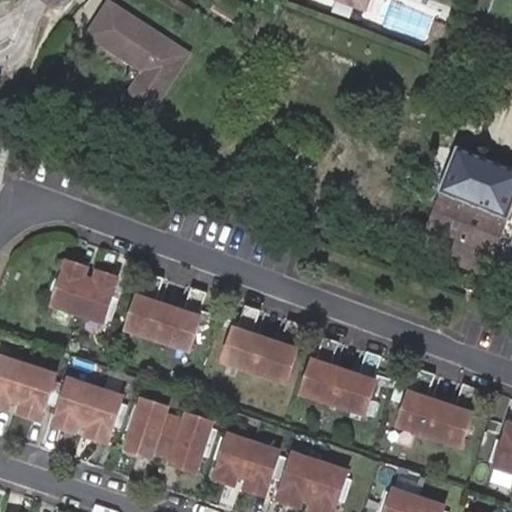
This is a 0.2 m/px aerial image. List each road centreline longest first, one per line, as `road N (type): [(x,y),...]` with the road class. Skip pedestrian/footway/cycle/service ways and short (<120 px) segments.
road 1 (residential): [(0,221),(59,205),(511,372)]
road 2 (residential): [(0,464),(130,511)]
